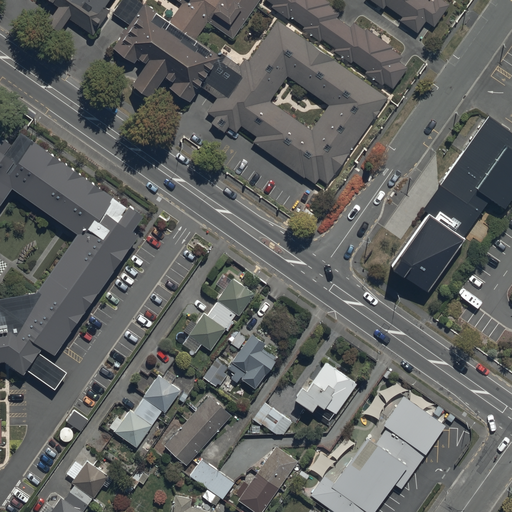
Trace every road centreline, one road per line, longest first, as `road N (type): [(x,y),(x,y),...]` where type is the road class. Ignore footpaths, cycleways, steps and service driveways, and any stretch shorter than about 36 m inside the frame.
road 1 (secondary): [(314,277),(0,54)]
road 2 (residential): [(314,277),(511,2)]
road 3 (secondary): [(314,277),(511,415)]
